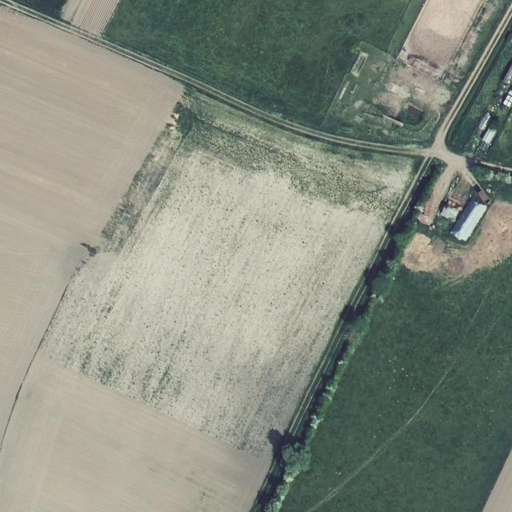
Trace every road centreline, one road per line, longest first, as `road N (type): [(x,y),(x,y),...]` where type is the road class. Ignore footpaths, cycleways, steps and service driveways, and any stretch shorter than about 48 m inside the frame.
road 1 (track): [(511,7),(441,128),(260,511)]
road 2 (track): [(0,2),(237,106),(338,141),(435,152),(511,172)]
